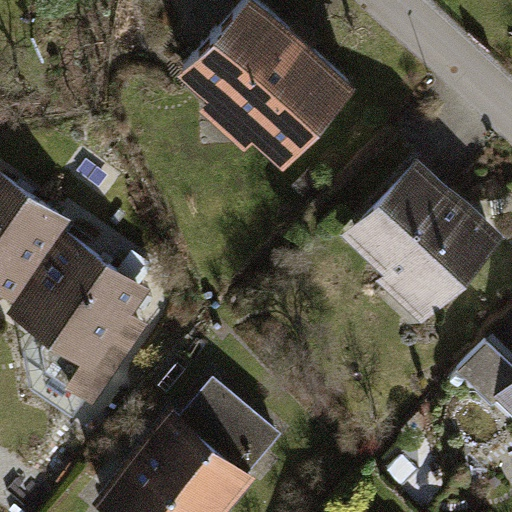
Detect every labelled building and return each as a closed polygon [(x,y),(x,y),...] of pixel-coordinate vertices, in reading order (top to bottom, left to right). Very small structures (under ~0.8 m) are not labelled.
[(363,93),(257,1),(183,85),(289,177),(363,93)] [(424,160),(342,243),(427,327),(509,244),(424,160)] [(63,214),(0,170),(0,276),(13,286),(63,214)] [(141,282),(68,233),(18,304),(53,329),(44,341),(47,363),(89,392),(137,321),(121,310),(141,282)] [(511,422),(511,367),(489,346),(461,376),(511,422)] [(178,408),(95,506),(102,511),(245,511),(265,489),(256,481),(292,438),(223,380),(190,419),(178,408)]
